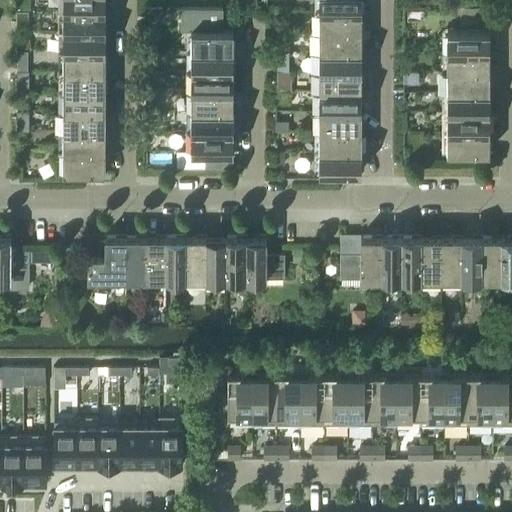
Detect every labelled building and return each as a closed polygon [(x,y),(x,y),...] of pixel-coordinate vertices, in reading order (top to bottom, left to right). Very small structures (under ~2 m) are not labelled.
[(29,0),(15,0),(15,9),(28,9),(30,9),(29,0)] [(62,0),(63,9),(105,9),(105,0),(62,0)] [(361,10),(360,0),(319,0),(319,10),(361,10)] [(28,9),(15,9),(15,22),(15,29),(28,29),(28,9)] [(63,9),(63,29),(105,29),(105,9),(63,9)] [(361,31),(361,10),(319,10),(319,30),(361,31)] [(63,29),(63,49),(105,49),(105,29),(63,29)] [(191,49),(233,50),(233,29),(191,29),(191,49)] [(447,50),(489,50),(489,29),(447,29),(447,50)] [(361,50),(361,31),(319,30),(319,50),(361,50)] [(63,49),(63,69),(105,69),(105,49),(63,49)] [(191,49),(191,69),(233,69),(233,50),(191,49)] [(288,50),(276,50),(276,69),(288,69),(288,50)] [(361,70),(361,50),(319,50),(319,69),(361,70)] [(447,50),(447,70),(489,70),(489,50),(447,50)] [(63,69),(63,89),(105,89),(105,69),(63,69)] [(191,69),(191,89),(233,89),(233,69),(191,69)] [(361,90),(361,70),(319,69),(319,90),(361,90)] [(447,70),(447,90),(489,89),(489,70),(447,70)] [(63,89),(63,109),(105,109),(105,89),(63,89)] [(191,89),(191,109),(233,109),(233,89),(191,89)] [(447,90),(447,110),(489,110),(489,89),(447,90)] [(361,109),(361,90),(319,90),(319,109),(361,109)] [(63,109),(63,129),(105,129),(105,109),(63,109)] [(191,109),(191,129),(233,130),(233,109),(191,109)] [(361,129),(361,109),(319,109),(319,129),(361,129)] [(447,110),(447,130),(489,130),(489,110),(447,110)] [(288,119),(275,119),(275,129),(288,129),(288,119)] [(63,129),(63,149),(105,149),(105,129),(63,129)] [(233,130),(191,129),(191,150),(208,150),(233,150),(233,130)] [(361,150),(361,129),(319,129),(319,150),(361,150)] [(489,130),(447,130),(447,150),(489,150),(489,130)] [(105,149),(63,149),(63,170),(105,170),(105,149)] [(285,149),(276,149),(276,162),(285,162),(285,149)] [(191,150),(176,150),(176,166),(233,167),(233,150),(191,150)] [(361,150),(319,150),(319,170),(361,170),(361,150)] [(0,233),(0,286),(28,286),(28,260),(55,260),(55,247),(11,247),(11,234),(0,233)] [(88,276),(125,276),(125,234),(105,234),(105,253),(88,253),(88,276)] [(145,234),(125,234),(125,276),(145,276),(145,234)] [(164,234),(145,234),(145,276),(164,276),(164,234)] [(184,234),(164,234),(164,276),(185,276),(184,234)] [(205,234),(184,234),(185,276),(205,276),(205,234)] [(224,234),(205,234),(205,276),(225,276),(224,234)] [(245,234),(224,234),(225,276),(245,276),(245,234)] [(245,276),(266,276),(282,276),(282,251),(266,252),(266,234),(245,234),(245,276)] [(380,276),(380,234),(361,234),(361,252),(340,252),(340,276),(380,276)] [(400,234),(380,234),(380,276),(400,276),(400,234)] [(420,234),(400,234),(400,276),(420,276),(420,234)] [(440,234),(420,234),(420,276),(440,276),(440,234)] [(460,234),(440,234),(440,276),(460,277),(460,234)] [(480,234),(460,234),(460,277),(480,277),(480,234)] [(500,234),(480,234),(480,277),(500,277),(500,234)] [(511,234),(500,234),(500,277),(510,277),(510,282),(511,281),(511,234)] [(301,247),(291,248),(292,260),(302,260),(301,247)] [(315,249),(315,263),(324,263),(325,249),(315,249)] [(421,312),(407,312),(407,324),(421,324),(421,312)] [(226,368),(217,368),(217,381),(226,381),(226,372),(226,368)] [(347,379),(347,422),(357,422),(357,421),(371,421),(371,371),(354,372),(354,379),(347,379)] [(371,371),(371,421),(385,421),(385,422),(395,422),(395,379),(388,379),(388,371),(371,371)] [(419,421),(419,371),(402,371),(402,379),(395,379),(395,422),(396,422),(396,413),(402,413),(402,414),(418,414),(418,421),(419,421)] [(419,371),(419,421),(433,421),(433,422),(443,422),(443,379),(436,379),(436,371),(419,371)] [(467,420),(467,371),(450,371),(450,379),(443,379),(443,422),(453,422),(453,420),(467,420)] [(467,371),(467,420),(481,420),(481,422),(491,422),(491,379),(484,379),(484,371),(467,371)] [(491,379),(491,422),(501,422),(501,420),(511,420),(511,371),(498,371),(498,379),(491,379)] [(251,423),(251,380),(244,380),(244,372),(226,372),(226,381),(226,391),(218,391),(218,413),(219,413),(219,411),(226,411),(226,415),(244,415),(244,414),(250,414),(250,423),(251,423)] [(251,380),(251,423),(261,423),(261,421),(275,421),(275,372),(258,372),(258,380),(251,380)] [(299,423),(299,379),(292,379),(292,372),(275,372),(275,421),(289,421),(289,423),(299,423)] [(299,379),(299,423),(309,423),(309,421),(323,421),(323,372),(306,372),(306,379),(299,379)] [(347,422),(347,379),(340,379),(340,372),(323,372),(323,421),(337,421),(337,423),(347,422)] [(76,415),(53,414),(53,462),(76,462),(76,415)] [(98,415),(76,415),(76,462),(86,462),(86,464),(95,464),(95,462),(98,462),(98,415)] [(119,415),(98,415),(98,462),(119,462),(119,424),(119,415)] [(181,415),(158,415),(158,424),(158,462),(168,462),(168,464),(178,464),(178,462),(181,462),(181,415)] [(139,424),(119,424),(119,462),(139,462),(139,424)] [(158,424),(139,424),(139,462),(158,462),(158,424)] [(23,433),(1,433),(1,480),(23,480),(23,433)] [(45,433),(23,433),(23,480),(31,480),(31,482),(42,482),(42,480),(45,480),(45,433)] [(419,444),(419,456),(431,455),(431,443),(419,444)] [(467,455),(467,443),(455,443),(455,455),(467,455)] [(467,443),(467,455),(479,455),(479,443),(467,443)] [(511,443),(503,443),(503,455),(511,455),(511,443)] [(227,444),(227,456),(239,456),(239,444),(227,444)] [(275,456),(275,444),(263,444),(263,456),(275,456)] [(275,444),(275,456),(287,456),(287,444),(275,444)] [(323,456),(323,444),(311,444),(311,456),(323,456)] [(323,444),(323,456),(335,456),(335,444),(323,444)] [(371,456),(371,444),(359,444),(359,456),(371,456)] [(371,444),(371,456),(383,456),(383,444),(371,444)] [(419,456),(419,444),(407,444),(407,456),(419,456)]
